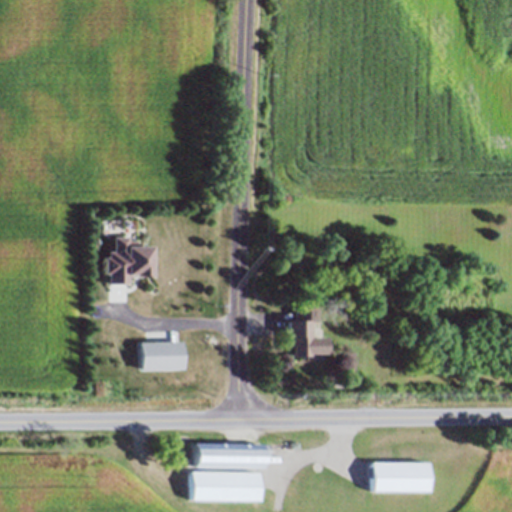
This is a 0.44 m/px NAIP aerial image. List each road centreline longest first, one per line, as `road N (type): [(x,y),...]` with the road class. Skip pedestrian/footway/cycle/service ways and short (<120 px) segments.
road 1 (tertiary): [(511,418),(0,422)]
road 2 (tertiary): [(245,0),(234,324),(239,421)]
road 3 (track): [(342,420),(336,453),(294,462),(279,483),(275,511)]
